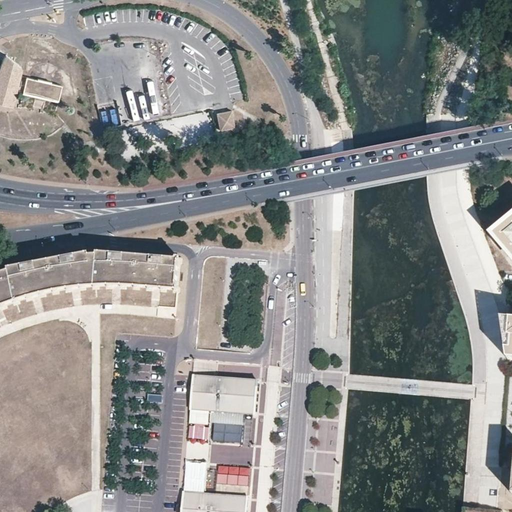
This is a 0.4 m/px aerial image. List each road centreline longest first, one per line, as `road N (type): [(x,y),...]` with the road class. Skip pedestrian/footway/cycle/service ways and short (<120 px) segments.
road 1 (secondary): [(291,511),(305,342),(300,126),(293,94),(265,44),(205,0)]
road 2 (secondary): [(502,139),(222,193)]
road 3 (secondary): [(0,241),(107,225),(222,193)]
road 4 (secondary): [(222,193),(81,203),(0,194)]
road 5 (residential): [(120,511),(134,345),(168,343),(173,351)]
road 6 (residential): [(173,351),(159,511)]
